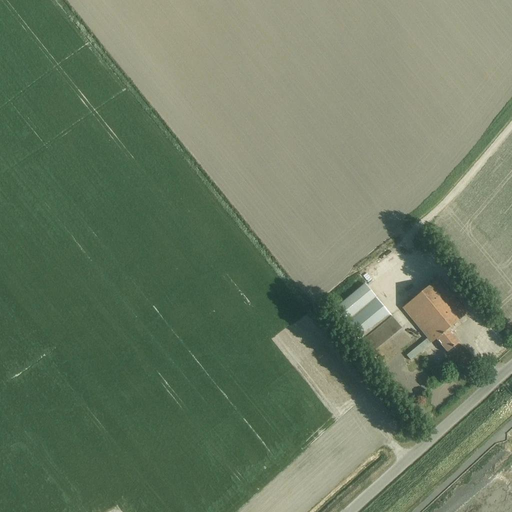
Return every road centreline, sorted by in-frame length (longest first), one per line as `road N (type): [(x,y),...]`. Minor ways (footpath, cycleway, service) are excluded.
road 1 (unclassified): [(350,511),(511,365)]
road 2 (track): [(511,128),(412,236),(416,258)]
road 3 (unclassified): [(417,511),(511,425)]
